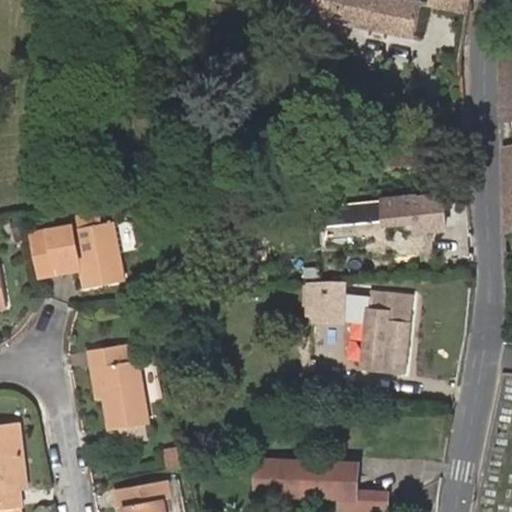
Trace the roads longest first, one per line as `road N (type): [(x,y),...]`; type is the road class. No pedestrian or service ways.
road 1 (tertiary): [(454,511),(489,304),(484,64),(493,0)]
road 2 (residential): [(33,370),(57,397),(76,511)]
